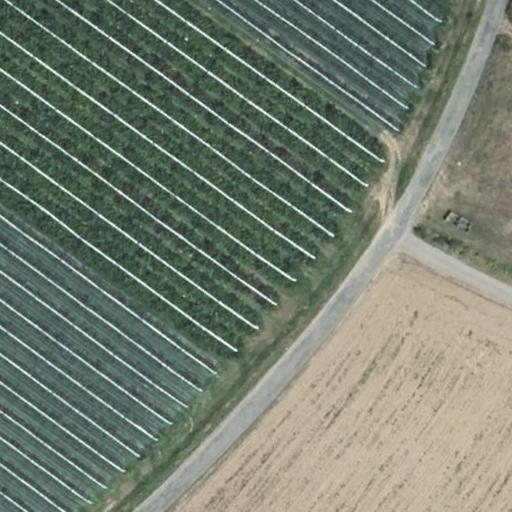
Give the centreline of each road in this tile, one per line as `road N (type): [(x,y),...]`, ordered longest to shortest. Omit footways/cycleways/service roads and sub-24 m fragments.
road 1 (unclassified): [(154,511),(396,232),(496,0)]
road 2 (track): [(396,232),(511,288)]
